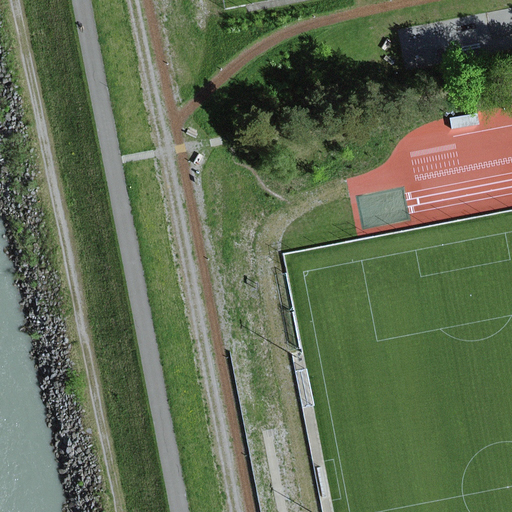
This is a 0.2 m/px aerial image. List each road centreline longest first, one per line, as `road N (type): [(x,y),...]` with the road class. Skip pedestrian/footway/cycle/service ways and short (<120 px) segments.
road 1 (track): [(12,0),(114,511)]
road 2 (track): [(133,0),(235,511)]
